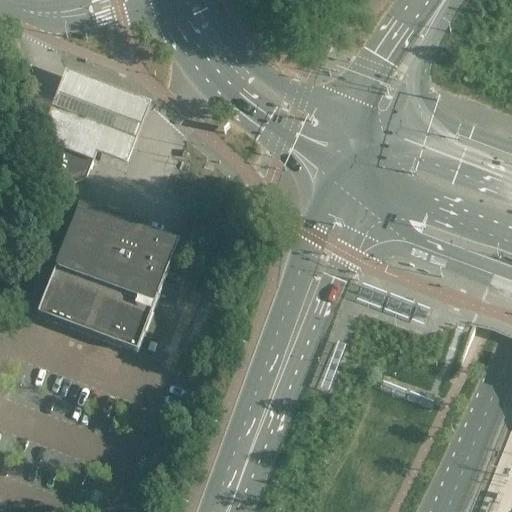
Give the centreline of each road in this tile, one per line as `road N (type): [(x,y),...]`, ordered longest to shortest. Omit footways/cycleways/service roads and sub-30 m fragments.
road 1 (primary): [(337,172),(205,511)]
road 2 (primary): [(240,511),(354,240)]
road 3 (secondary): [(168,1),(216,79),(337,172)]
road 4 (secondary): [(358,116),(258,72),(201,2)]
road 5 (secondary): [(511,344),(445,511)]
road 6 (primary): [(373,187),(511,242)]
road 7 (unclassified): [(434,9),(400,30),(358,116)]
road 8 (primary): [(511,174),(392,128)]
road 9 (unclassified): [(392,128),(430,39),(434,9)]
road 10 (primary): [(396,232),(511,281)]
road 11 (unclassified): [(48,16),(93,21),(168,1)]
